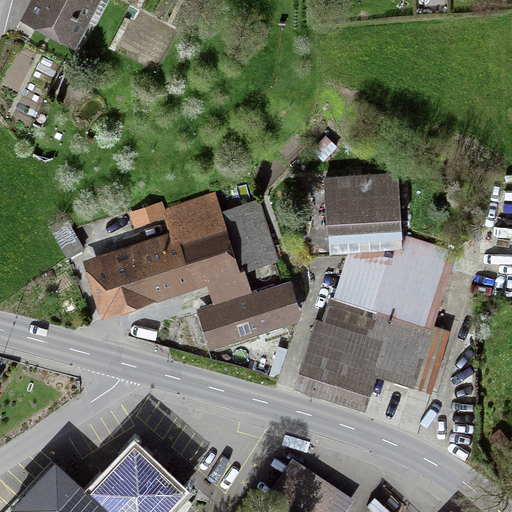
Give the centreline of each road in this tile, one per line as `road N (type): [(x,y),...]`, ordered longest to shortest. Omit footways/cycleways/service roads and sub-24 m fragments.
road 1 (secondary): [(499,511),(464,482),(376,436),(125,364)]
road 2 (residential): [(0,460),(112,387),(125,364)]
road 3 (secondary): [(125,364),(0,329)]
